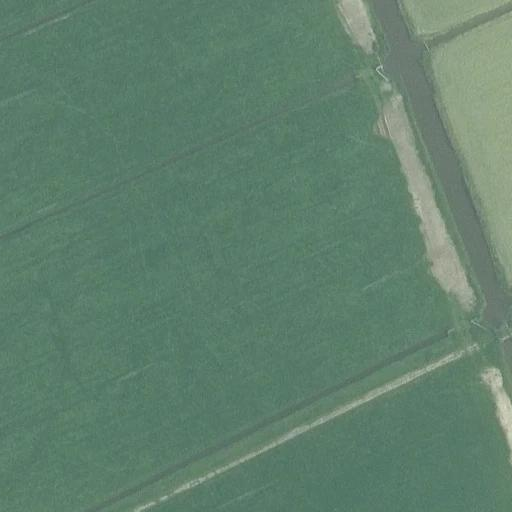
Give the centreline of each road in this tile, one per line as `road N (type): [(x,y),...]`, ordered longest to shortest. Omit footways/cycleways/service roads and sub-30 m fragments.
road 1 (track): [(132,511),(470,349)]
road 2 (track): [(344,0),(470,349)]
